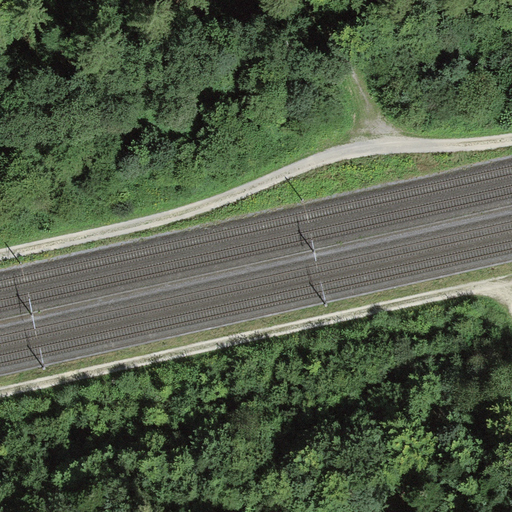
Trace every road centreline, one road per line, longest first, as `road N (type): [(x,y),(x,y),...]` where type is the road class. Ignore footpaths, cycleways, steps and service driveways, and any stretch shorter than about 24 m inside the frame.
road 1 (track): [(511,303),(500,283),(0,391)]
road 2 (track): [(0,255),(172,217),(355,149),(511,137)]
road 3 (track): [(305,0),(389,145)]
